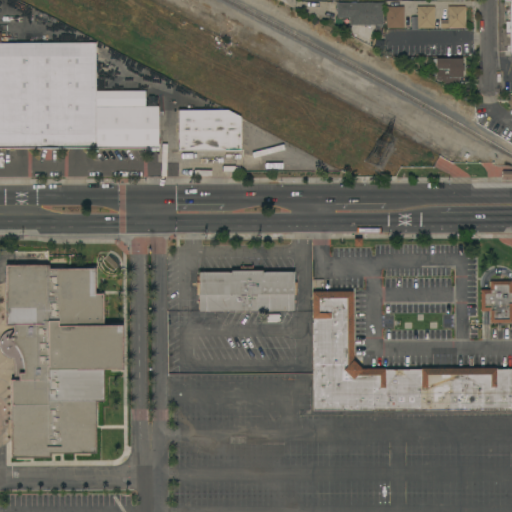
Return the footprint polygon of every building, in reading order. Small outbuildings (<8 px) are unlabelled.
[(382,14),(384,14),(384,23),(382,23),(382,25),(349,25),(349,17),(336,17),(336,3),(382,3),(382,14)] [(403,6),(403,28),(386,29),(385,7),(403,6)] [(434,6),(434,28),(416,28),(416,6),(434,6)] [(465,28),(440,28),(440,20),(447,20),(447,6),(464,6),(465,28)] [(0,148),(0,43),(95,43),(95,92),(144,91),(144,107),(157,107),(158,148),(0,148)] [(435,79),(435,58),(461,58),(461,65),(463,65),(463,71),(461,71),(461,77),(458,78),(458,84),(445,84),(435,79)] [(239,117),(239,150),(178,151),(178,110),(226,110),(239,117)] [(14,375),(14,369),(13,362),(12,358),(9,358),(5,357),(1,353),(0,351),(0,337),(4,333),(8,331),(12,330),(12,325),(5,325),(4,265),(48,264),(48,269),(94,268),(94,294),(102,294),(102,325),(121,325),(121,369),(102,370),(102,402),(94,402),(95,454),(49,454),(49,458),(10,458),(10,379),(14,375)] [(230,272),(230,271),(239,271),(239,267),(252,267),(252,270),(261,270),(261,272),(293,272),(293,311),(198,311),(198,272),(230,272)] [(489,323),(489,311),(480,311),(480,290),(489,290),(489,281),(511,281),(511,289),(511,307),(511,323),(489,323)] [(360,369),(384,369),(384,370),(420,370),(420,368),(494,368),(494,369),(511,369),(511,409),(312,412),(311,292),(352,291),(353,361),(360,369)]
